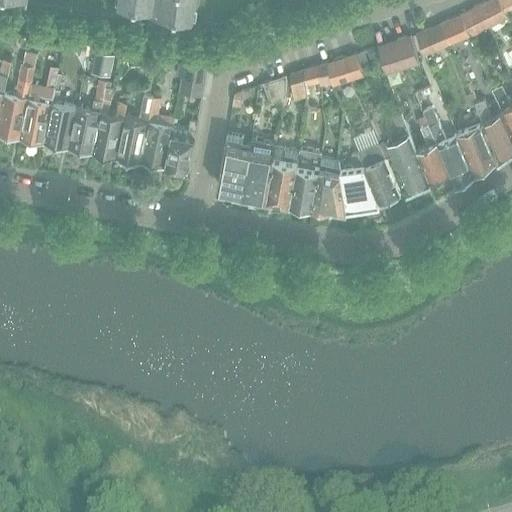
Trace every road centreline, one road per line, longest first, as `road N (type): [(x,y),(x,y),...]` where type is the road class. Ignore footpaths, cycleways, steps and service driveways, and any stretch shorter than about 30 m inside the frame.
road 1 (residential): [(418,0),(228,59),(193,221)]
road 2 (residential): [(511,174),(391,240),(294,237),(193,221)]
road 3 (residential): [(193,221),(0,182)]
